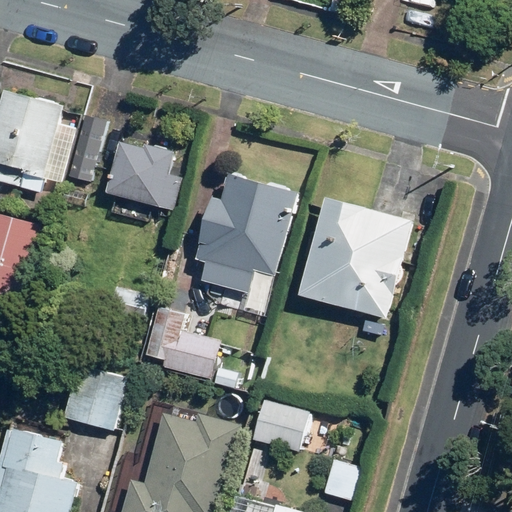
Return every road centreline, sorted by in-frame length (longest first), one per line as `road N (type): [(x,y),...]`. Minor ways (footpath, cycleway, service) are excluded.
road 1 (residential): [(511,128),(42,0)]
road 2 (residential): [(511,219),(427,511)]
